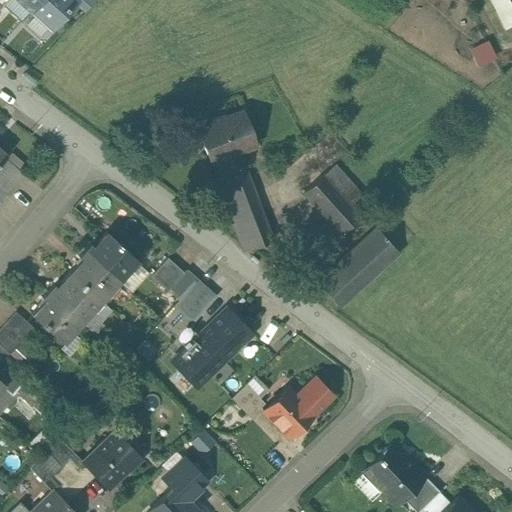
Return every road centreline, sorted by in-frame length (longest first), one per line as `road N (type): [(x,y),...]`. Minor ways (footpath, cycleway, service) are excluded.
road 1 (residential): [(92,151),(396,377)]
road 2 (residential): [(256,511),(396,377)]
road 3 (residential): [(396,377),(511,466)]
road 4 (residential): [(92,151),(0,263)]
